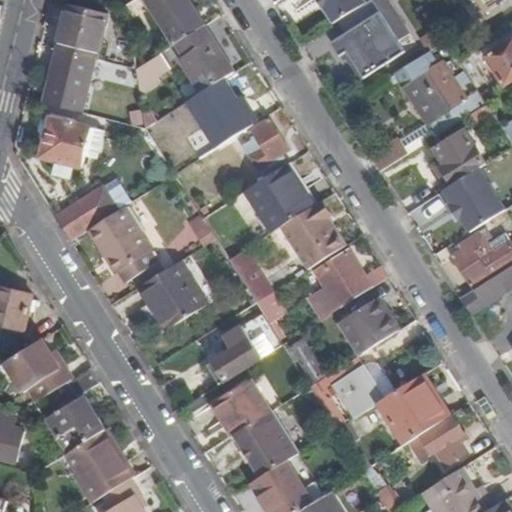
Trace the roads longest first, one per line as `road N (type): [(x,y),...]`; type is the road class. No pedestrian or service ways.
road 1 (residential): [(511,420),(248,0)]
road 2 (residential): [(0,181),(212,511)]
